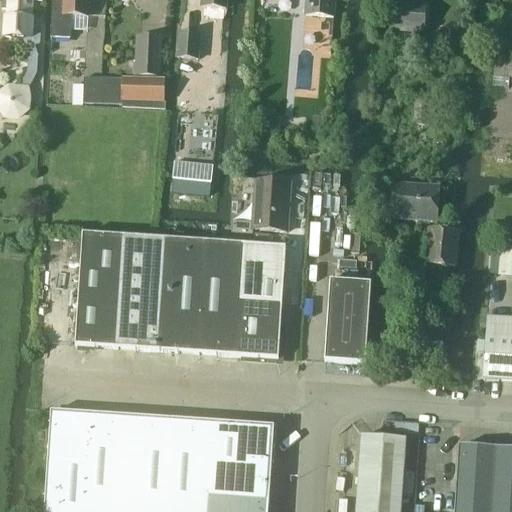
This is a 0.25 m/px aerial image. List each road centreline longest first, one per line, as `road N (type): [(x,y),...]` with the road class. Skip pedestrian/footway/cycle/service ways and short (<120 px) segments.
road 1 (unclassified): [(46,382),(318,400)]
road 2 (unclassified): [(318,400),(511,412)]
